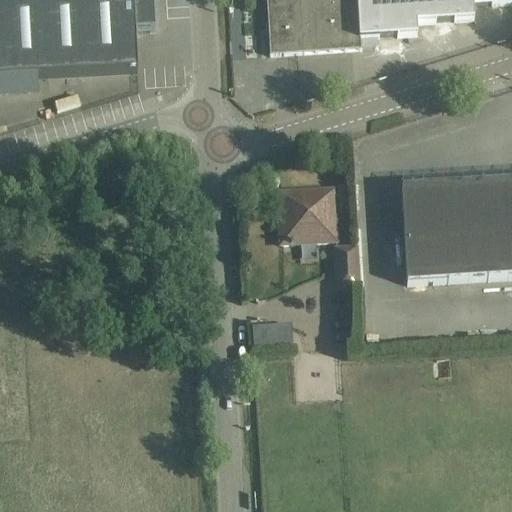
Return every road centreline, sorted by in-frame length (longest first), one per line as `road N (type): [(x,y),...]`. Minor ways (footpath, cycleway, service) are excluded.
road 1 (tertiary): [(235,511),(216,155)]
road 2 (unclassified): [(216,155),(511,66)]
road 3 (unclassified): [(0,170),(213,105)]
